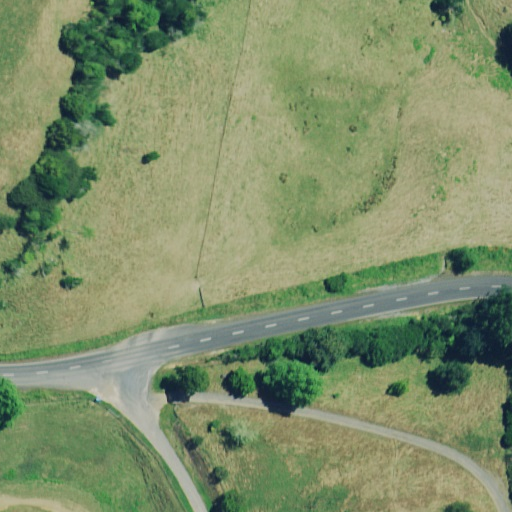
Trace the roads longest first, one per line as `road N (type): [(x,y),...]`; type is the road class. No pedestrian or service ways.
road 1 (unclassified): [(107,365),(511,285)]
road 2 (unclassified): [(107,365),(191,511)]
